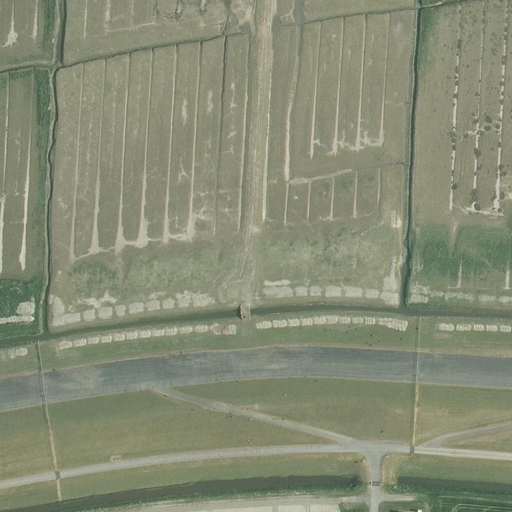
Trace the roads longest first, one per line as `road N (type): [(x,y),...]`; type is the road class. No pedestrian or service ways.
road 1 (track): [(0,407),(300,371),(511,385)]
road 2 (track): [(357,446),(149,384)]
